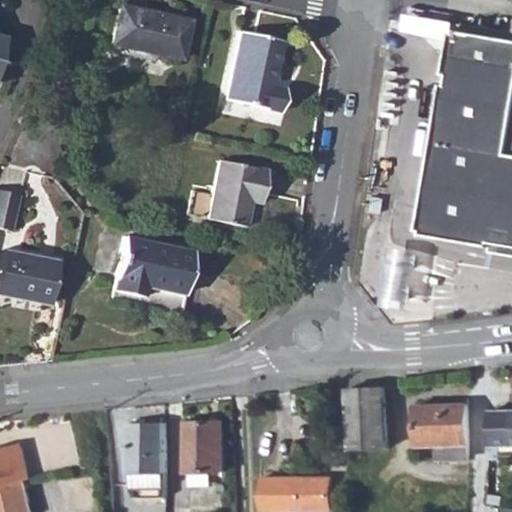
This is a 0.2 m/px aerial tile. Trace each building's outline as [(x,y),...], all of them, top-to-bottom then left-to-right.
[(115,0),(108,38),(178,52),(184,14),(115,0)] [(511,32),(465,25),(464,32),(511,40),(511,32)] [(511,40),(464,32),(455,30),(454,35),(451,35),(444,74),(448,75),(446,85),(442,85),(417,230),(420,230),(419,234),(488,246),(491,243),(511,246),(511,40)] [(234,31),(221,100),(275,111),(278,88),(267,85),(276,39),(234,31)] [(216,159),(204,218),(241,226),(246,199),(256,202),(263,169),(216,159)] [(0,228),(0,229),(10,193),(0,191),(0,228)] [(10,193),(0,229),(11,231),(19,195),(10,193)] [(101,254),(119,256),(121,234),(103,232),(101,254)] [(125,236),(113,291),(144,298),(147,286),(186,295),(194,250),(125,236)] [(385,277),(380,304),(408,309),(412,282),(417,251),(390,245),(385,277)] [(1,251),(0,257),(0,297),(46,307),(55,263),(1,251)] [(385,388),(350,389),(351,421),(351,428),(352,442),(352,451),(390,449),(387,387),(385,388)] [(469,405),(419,407),(420,447),(440,447),(440,460),(470,459),(469,405)] [(511,412),(490,412),(490,445),(484,446),(485,459),(501,459),(501,465),(511,464),(511,412)] [(187,423),(187,472),(224,472),(225,423),(187,423)] [(166,511),(167,424),(128,424),(129,498),(133,498),(132,511),(166,511)] [(352,442),(351,428),(324,429),(324,443),(352,442)] [(0,486),(22,481),(27,479),(18,447),(1,452),(1,449),(0,448),(0,486)] [(261,511),(291,511),(294,511),(311,511),(317,511),(330,511),(331,479),(261,478),(261,511)] [(30,511),(22,481),(0,486),(0,511),(30,511)]
